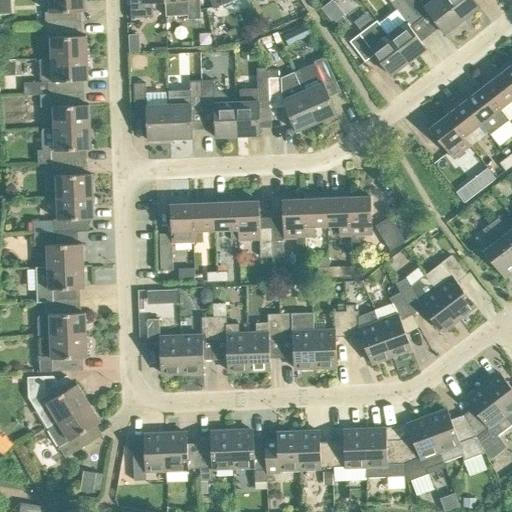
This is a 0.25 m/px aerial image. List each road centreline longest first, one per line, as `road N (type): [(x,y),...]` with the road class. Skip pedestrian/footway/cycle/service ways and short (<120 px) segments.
road 1 (residential): [(511,21),(325,160),(121,170)]
road 2 (residential): [(138,395),(165,402),(399,392),(504,320)]
road 3 (residential): [(121,170),(130,371),(138,395)]
road 4 (residential): [(114,0),(121,170)]
